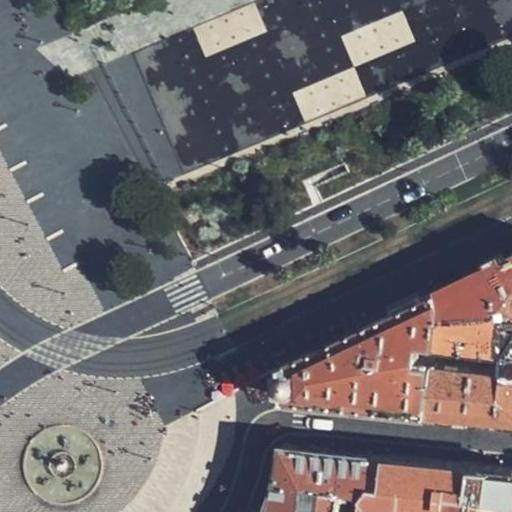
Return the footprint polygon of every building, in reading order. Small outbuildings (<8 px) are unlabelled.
[(511,258),(506,261),(439,293),(434,368),(511,374),(511,258)] [(434,368),(439,293),(340,338),(284,365),(286,382),(287,397),(370,406),(431,413),(434,368)] [(511,374),(434,368),(431,413),(485,418),(511,421),(511,374)] [(386,511),(391,454),(325,447),(287,442),(287,454),(283,477),(279,491),(271,511),(386,511)] [(511,511),(511,466),(465,462),(391,454),(386,511),(511,511)]
